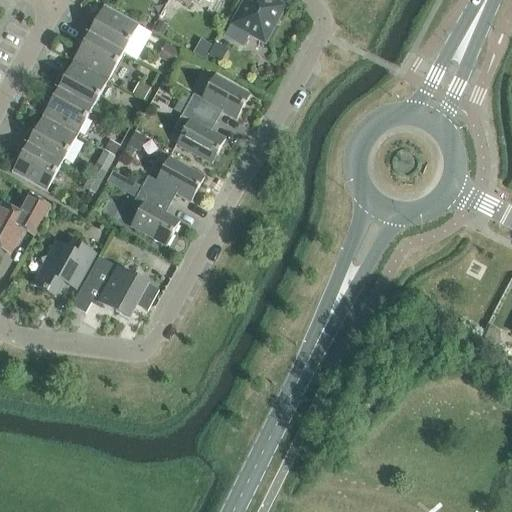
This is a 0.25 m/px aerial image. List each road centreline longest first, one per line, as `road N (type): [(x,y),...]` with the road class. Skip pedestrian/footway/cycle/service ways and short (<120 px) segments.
road 1 (residential): [(320,35),(153,341),(130,353),(20,343),(0,327)]
road 2 (tertiary): [(232,511),(381,211)]
road 3 (tertiary): [(428,118),(380,118),(357,141),(357,189),(381,211)]
road 4 (tertiary): [(428,118),(486,0)]
road 5 (residential): [(0,117),(63,8)]
